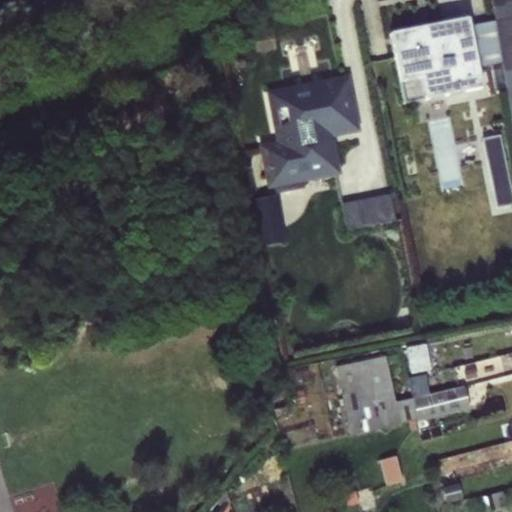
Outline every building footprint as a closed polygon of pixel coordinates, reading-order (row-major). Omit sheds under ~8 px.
[(511,0),(490,0),(494,21),(511,17),(511,0)] [(511,17),(494,21),(501,63),(503,73),(511,70),(511,17)] [(467,19),(464,20),(465,24),(396,38),(401,62),(409,103),(481,88),(477,68),(501,63),(494,21),(468,26),(467,19)] [(511,70),(503,73),(511,127),(511,126),(511,70)] [(274,142),(257,146),(266,190),(340,175),(333,138),(359,133),(348,76),(264,92),(274,142)] [(437,137),(443,179),(461,176),(454,134),(437,137)] [(511,200),(498,136),(481,140),(496,210),(511,206),(511,200)] [(390,194),(342,204),(347,230),(395,221),(390,194)] [(276,196),(252,200),(260,247),(285,242),(276,196)] [(425,344),(404,348),(409,374),(430,370),(425,344)] [(416,419),(410,399),(394,402),(384,357),(335,367),(349,436),(399,425),(399,423),(416,419)] [(411,399),(428,395),(423,375),(407,378),(411,399)] [(411,399),(410,399),(416,419),(414,421),(468,409),(462,386),(428,395),(411,399)] [(313,425),(279,434),(283,448),(317,440),(313,425)] [(395,457),(379,461),(386,486),(401,482),(395,457)] [(458,483),(442,487),(445,504),(462,500),(458,483)] [(502,491),(481,498),(485,511),(486,511),(507,505),(502,491)]
